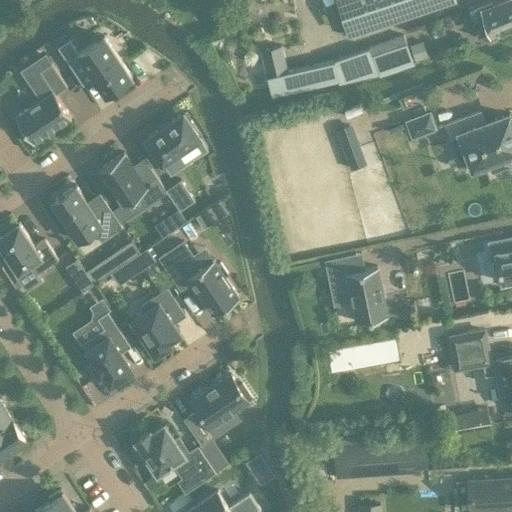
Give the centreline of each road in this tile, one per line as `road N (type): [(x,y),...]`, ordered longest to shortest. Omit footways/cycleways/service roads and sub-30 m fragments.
road 1 (residential): [(87,440),(250,330)]
road 2 (residential): [(0,203),(158,95)]
road 3 (residential): [(0,313),(87,440)]
